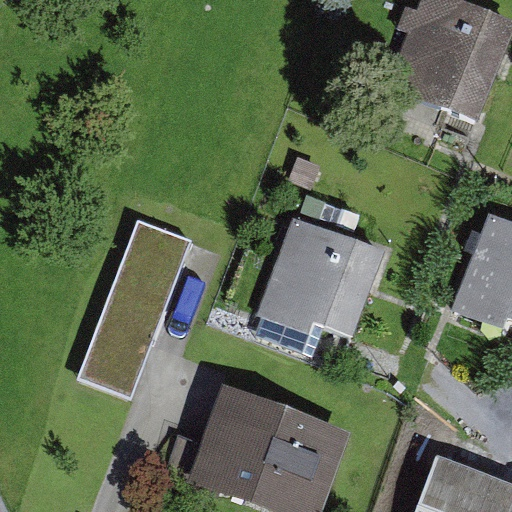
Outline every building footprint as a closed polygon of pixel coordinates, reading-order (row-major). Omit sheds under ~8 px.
[(494,29),(435,5),(397,94),(457,119),(494,29)] [(511,233),(485,223),(454,302),(511,324),(511,233)] [(137,225),(79,373),(128,392),(186,243),(137,225)] [(286,233),(259,310),(340,337),(366,260),(286,233)] [(230,398),(196,484),(266,511),(314,511),(342,443),(230,398)] [(511,511),(511,494),(425,463),(407,511),(511,511)]
